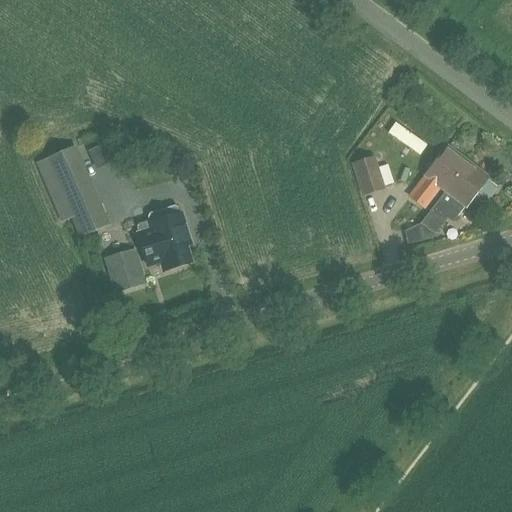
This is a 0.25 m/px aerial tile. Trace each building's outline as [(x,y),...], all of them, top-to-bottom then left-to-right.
[(97,167),(116,162),(112,143),(92,147),(97,167)] [(446,191),(468,163),(447,148),(409,198),(423,209),(441,187),(446,191)] [(81,236),(107,225),(83,170),(78,172),(69,151),(36,165),(62,223),(73,219),(81,236)] [(364,196),(382,190),(374,160),(355,166),(364,196)] [(446,191),(421,224),(435,235),(447,219),(453,223),(467,206),(468,205),(488,178),(468,163),(446,191)] [(179,215),(177,208),(175,207),(151,214),(149,218),(150,222),(139,225),(138,227),(140,233),(138,234),(147,267),(161,263),(163,271),(191,263),(186,246),(191,245),(182,214),(179,215)] [(105,260),(115,293),(144,284),(134,251),(105,260)]
